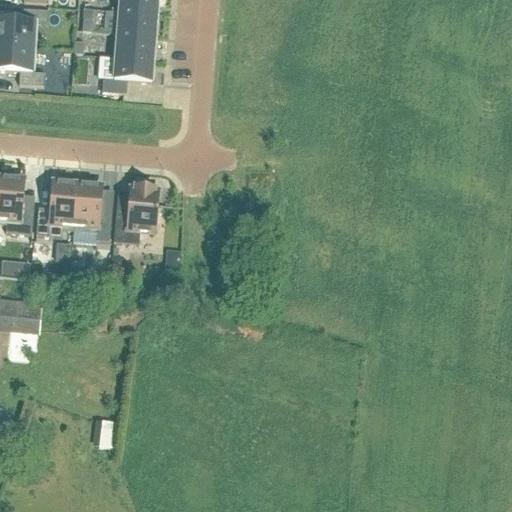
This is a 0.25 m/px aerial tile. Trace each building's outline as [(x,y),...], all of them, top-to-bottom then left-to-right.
[(23,0),(23,8),(48,10),(48,0),(23,0)] [(119,0),(119,16),(156,20),(158,0),(119,0)] [(0,26),(0,50),(33,53),(34,29),(46,29),(47,16),(22,14),(22,28),(0,26)] [(119,16),(117,39),(155,42),(156,20),(119,16)] [(81,36),(82,36),(90,37),(91,25),(82,24),(81,36)] [(117,39),(115,62),(153,65),(155,42),(117,39)] [(83,47),(74,46),(73,59),(82,59),(83,47)] [(33,53),(0,50),(0,75),(19,77),(18,90),(43,91),(44,78),(32,78),(33,53)] [(153,65),(115,62),(113,85),(102,84),(101,97),(126,99),(127,87),(151,89),(153,65)] [(4,159),(4,174),(27,173),(27,159),(4,159)] [(23,184),(0,182),(0,230),(6,231),(5,238),(31,240),(33,213),(21,212),(23,184)] [(77,189),(53,187),(50,214),(38,213),(35,241),(61,243),(62,235),(73,236),(77,189)] [(101,191),(77,189),(73,236),(96,238),(96,246),(109,247),(111,220),(99,218),(101,191)] [(113,248),(138,250),(139,237),(154,239),(158,196),(153,196),(153,194),(135,193),(135,194),(130,194),(128,221),(115,220),(113,248)] [(0,337),(39,341),(42,307),(0,303),(0,337)]
